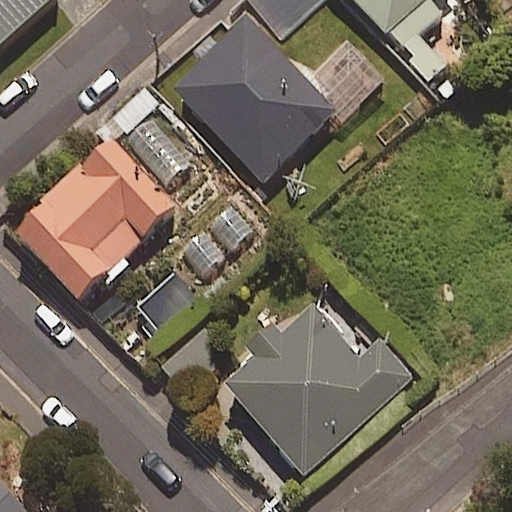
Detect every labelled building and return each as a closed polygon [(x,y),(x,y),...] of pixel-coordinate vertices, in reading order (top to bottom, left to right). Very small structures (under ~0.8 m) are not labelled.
[(53,0),(0,0),(0,45),(3,48),(53,0)] [(319,0),(258,0),(254,4),(286,35),(319,0)] [(354,0),(386,34),(423,0),(354,0)] [(249,14),(172,90),(267,185),(344,109),(249,14)] [(114,138),(18,232),(83,298),(179,204),(114,138)] [(315,305),(224,383),(302,474),(412,379),(381,344),(363,359),(315,305)] [(0,511),(25,511),(0,484),(0,511)]
